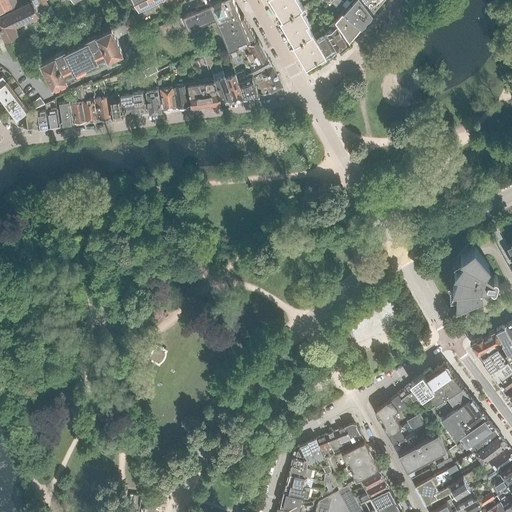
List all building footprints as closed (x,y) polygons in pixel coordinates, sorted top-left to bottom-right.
[(15,0),(0,0),(0,13),(18,5),(15,0)] [(31,0),(30,0),(0,14),(0,31),(4,40),(18,33),(14,26),(38,15),(31,0)] [(45,0),(37,0),(43,10),(46,9),(49,7),(45,0)] [(132,0),(138,12),(161,0),(132,0)] [(240,16),(233,0),(211,0),(209,1),(195,7),(196,10),(182,16),(188,30),(216,18),(228,47),(238,43),(237,41),(246,38),(247,40),(250,39),(255,36),(243,15),(240,16)] [(188,9),(195,7),(209,1),(211,0),(197,0),(186,5),(188,9)] [(270,0),(281,17),(300,7),(302,6),(298,0),(270,0)] [(340,11),(342,12),(360,27),(361,26),(365,22),(365,23),(370,17),(369,16),(373,12),(361,0),(352,0),(347,7),(339,1),(335,6),(340,11)] [(382,0),(364,0),(371,9),(378,0),(381,0),(382,0)] [(49,7),(46,9),(50,17),(55,15),(51,6),(49,7)] [(300,7),(281,17),(279,18),(293,42),(311,32),(306,22),(308,21),(300,7)] [(357,31),(360,27),(342,12),(340,11),(336,16),(333,19),(338,25),(349,40),(351,39),(350,37),(356,30),(357,31)] [(163,36),(181,28),(176,18),(159,26),(163,36)] [(321,28),(324,33),(335,49),(345,42),(336,26),(338,25),(333,19),(328,24),(330,28),(325,31),(323,27),(321,28)] [(111,25),(92,34),(89,25),(54,41),(58,49),(53,52),(39,59),(51,86),(108,58),(123,51),(111,25)] [(326,56),(335,49),(324,33),(321,28),(312,33),(325,56),(326,56)] [(305,68),(325,56),(312,33),(311,32),(293,42),(291,43),(305,68)] [(267,55),(257,35),(225,50),(228,55),(236,51),(239,57),(245,54),(247,59),(244,60),(246,65),(267,55)] [(188,61),(205,54),(203,49),(183,59),(184,69),(190,66),(188,61)] [(249,65),(256,80),(275,71),(267,55),(246,65),(247,66),(249,65)] [(200,66),(198,60),(191,63),(193,69),(200,66)] [(143,70),(146,76),(155,72),(157,71),(154,64),(143,70)] [(224,73),(234,99),(245,97),(239,81),(235,72),(232,64),(228,65),(230,71),(224,73)] [(131,94),(134,113),(146,111),(143,92),(133,94),(132,79),(143,76),(140,65),(126,71),(130,85),(131,94)] [(161,78),(167,75),(171,73),(169,65),(158,71),(161,78)] [(235,72),(239,81),(245,97),(259,95),(258,94),(252,77),(251,77),(250,74),(245,75),(243,69),(235,72)] [(119,95),(122,115),(134,113),(131,94),(130,85),(126,71),(122,72),(127,86),(128,93),(119,95)] [(263,95),(282,85),(275,71),(256,80),(256,81),(263,95)] [(146,91),(149,111),(161,109),(158,85),(150,86),(150,81),(158,77),(155,72),(146,76),(144,77),(146,91)] [(108,73),(102,76),(104,80),(108,77),(111,82),(118,80),(117,75),(110,77),(108,73)] [(212,78),(221,101),(234,99),(224,73),(212,78)] [(0,95),(2,98),(13,89),(8,82),(6,80),(0,84),(0,95)] [(187,85),(190,105),(219,101),(212,81),(187,85)] [(172,87),(175,107),(188,105),(185,84),(172,85),(173,87),(172,87)] [(2,98),(9,107),(25,95),(23,91),(18,95),(17,94),(22,90),(19,85),(13,89),(2,98)] [(82,99),(85,121),(96,119),(94,99),(86,99),(84,86),(80,87),(81,100),(82,99)] [(81,100),(80,87),(76,87),(78,101),(71,102),(74,122),(80,121),(80,122),(84,121),(81,100)] [(160,89),(163,109),(175,107),(172,87),(160,89)] [(111,117),(121,115),(118,94),(112,95),(112,98),(108,98),(111,117)] [(16,117),(25,112),(29,111),(28,108),(21,100),(26,96),(25,95),(9,107),(16,117)] [(40,97),(32,103),(35,107),(44,103),(40,97)] [(95,99),(98,119),(110,117),(107,97),(95,99)] [(58,108),(56,108),(58,125),(72,122),(69,100),(57,102),(58,108)] [(48,126),(58,125),(56,108),(50,109),(50,104),(45,105),(46,110),(45,110),(48,126)] [(36,113),(35,113),(38,128),(48,126),(45,110),(36,111),(36,113)] [(25,112),(27,128),(38,128),(35,113),(30,114),(29,111),(25,112)] [(17,124),(27,128),(25,112),(16,117),(17,117),(18,124),(17,124)] [(453,303),(474,295),(482,292),(481,285),(490,284),(490,285),(491,286),(492,286),(494,286),(495,285),(496,285),(496,284),(497,278),(497,277),(497,276),(496,275),(495,275),(494,275),(493,275),(492,275),(486,271),(489,264),(470,241),(458,254),(451,269),(450,286),(453,303)] [(511,339),(504,325),(495,329),(499,336),(502,341),(501,342),(508,352),(509,351),(510,352),(510,353),(511,352),(511,339)] [(494,340),(499,336),(495,329),(481,336),(482,336),(472,341),(473,343),(471,344),(477,352),(476,352),(477,353),(488,347),(490,349),(497,344),(494,340)] [(488,347),(477,353),(489,370),(503,360),(502,358),(505,356),(509,353),(508,352),(501,342),(497,344),(490,349),(488,347)] [(165,348),(156,343),(149,355),(159,360),(159,359),(161,357),(163,356),(164,354),(164,351),(164,350),(165,348)] [(489,370),(496,379),(511,367),(511,352),(510,353),(510,352),(505,356),(502,358),(503,360),(489,370)] [(427,390),(434,386),(433,385),(453,371),(446,362),(443,362),(432,369),(429,367),(411,381),(421,394),(427,390)] [(511,367),(496,379),(502,388),(511,380),(511,367)] [(464,387),(462,384),(453,371),(433,385),(434,386),(427,390),(437,404),(464,387)] [(511,380),(502,388),(509,396),(511,393),(511,380)] [(409,383),(404,387),(413,399),(418,396),(421,394),(411,381),(409,383)] [(404,387),(403,388),(397,393),(406,403),(413,399),(404,387)] [(437,416),(470,394),(464,387),(437,404),(431,408),(437,416)] [(390,398),(397,408),(398,409),(406,403),(397,393),(390,398)] [(440,416),(453,434),(464,426),(460,420),(464,417),(463,417),(478,405),(470,394),(437,416),(438,418),(440,416)] [(399,428),(399,427),(400,426),(392,411),(397,408),(390,398),(387,401),(386,400),(376,408),(375,412),(382,425),(383,424),(388,434),(399,428)] [(460,420),(464,426),(483,412),(478,405),(463,417),(464,417),(460,420)] [(494,426),(483,412),(464,426),(453,434),(454,435),(455,435),(452,437),(461,450),(470,443),(494,426)] [(414,430),(426,423),(419,413),(407,420),(413,430),(414,430)] [(352,423),(344,426),(351,440),(361,436),(358,429),(355,424),(352,423)] [(342,443),(351,440),(344,426),(335,429),(342,443)] [(475,449),(477,448),(478,450),(500,435),(494,426),(470,443),(475,449)] [(388,434),(393,443),(404,436),(399,428),(388,434)] [(342,443),(335,429),(325,433),(334,451),(343,447),(342,443)] [(413,430),(404,436),(393,443),(397,451),(418,439),(414,430),(413,430)] [(446,447),(437,431),(398,452),(406,468),(446,447)] [(324,456),(334,451),(325,433),(315,437),(324,456)] [(481,460),(505,442),(500,435),(478,450),(477,448),(475,449),(465,456),(469,461),(477,455),(481,460)] [(315,437),(307,441),(299,444),(305,458),(308,462),(324,456),(315,437)] [(355,479),(359,477),(378,467),(364,440),(341,452),(345,461),(348,460),(353,469),(351,471),(355,479)] [(292,455),(305,458),(299,444),(297,445),(294,448),(292,455)] [(496,471),(511,459),(511,450),(508,445),(487,460),(496,471)] [(305,458),(292,455),(289,465),(312,470),(313,469),(306,468),(308,463),(308,462),(305,458)] [(328,458),(335,473),(331,474),(338,489),(348,484),(347,482),(344,484),(342,480),(341,481),(336,472),(339,471),(332,455),(328,458)] [(451,457),(436,464),(439,470),(454,463),(451,457)] [(507,481),(511,477),(511,461),(499,472),(503,478),(492,485),(494,490),(500,486),(507,481)] [(432,474),(415,484),(425,503),(425,504),(447,492),(442,483),(453,476),(450,472),(458,468),(455,462),(433,474),(432,474)] [(312,470),(289,465),(287,473),(307,477),(310,478),(312,470)] [(359,477),(365,487),(384,477),(379,467),(378,467),(359,477)] [(412,480),(414,484),(432,474),(429,468),(414,476),(415,478),(412,480)] [(447,492),(451,498),(469,487),(466,481),(475,476),(472,470),(463,475),(454,479),(453,476),(442,483),(447,492)] [(307,477),(287,473),(285,482),(302,486),(305,486),(307,477)] [(388,485),(384,477),(365,487),(367,491),(361,494),(364,498),(388,485)] [(511,489),(511,477),(507,481),(500,486),(494,490),(499,497),(505,494),(511,489)] [(302,486),(285,482),(283,490),(300,494),(302,486)] [(337,490),(340,496),(351,490),(348,485),(337,490)] [(402,511),(388,485),(364,498),(365,501),(371,498),(375,506),(369,509),(371,511),(402,511)] [(460,492),(467,504),(477,499),(469,487),(460,492)] [(283,490),(279,505),(293,503),(293,502),(297,501),(300,502),(302,495),(300,494),(283,490)] [(353,495),(351,490),(340,496),(343,501),(353,495)] [(481,506),(495,498),(491,491),(477,499),(481,506)] [(425,504),(429,510),(446,501),(451,498),(447,492),(425,504)] [(457,509),(467,504),(460,492),(451,498),(457,509)] [(506,511),(511,511),(511,501),(510,502),(505,494),(499,497),(501,501),(500,501),(506,511)] [(154,511),(155,502),(149,501),(150,496),(141,495),(140,497),(139,505),(139,510),(132,510),(132,511),(154,511)] [(343,501),(346,506),(356,500),(353,495),(343,501)] [(330,502),(327,496),(318,501),(330,504),(330,502)] [(349,511),(359,505),(356,500),(346,506),(349,511)] [(318,501),(317,507),(328,510),(330,504),(318,501)] [(456,511),(455,511),(452,511),(446,501),(429,510),(429,511),(456,511)] [(506,511),(500,501),(491,506),(495,511),(506,511)]
